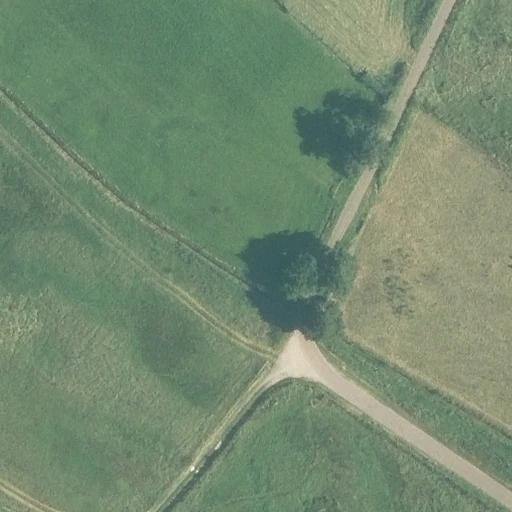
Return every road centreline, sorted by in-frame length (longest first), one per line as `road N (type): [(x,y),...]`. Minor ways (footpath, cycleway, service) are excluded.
road 1 (track): [(0,122),(218,310),(299,352)]
road 2 (unclassified): [(511,506),(358,404),(299,352),(300,330)]
road 3 (track): [(156,511),(262,382),(299,352)]
